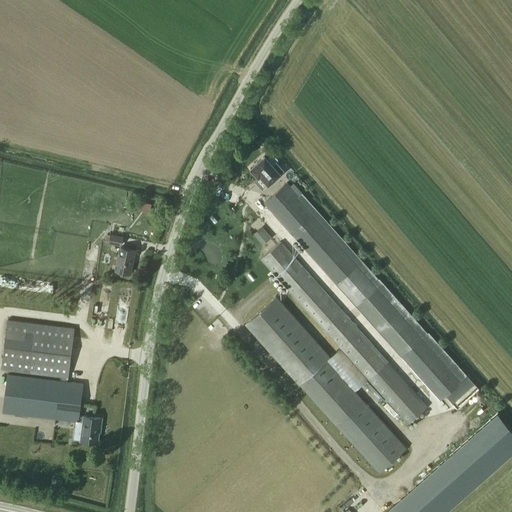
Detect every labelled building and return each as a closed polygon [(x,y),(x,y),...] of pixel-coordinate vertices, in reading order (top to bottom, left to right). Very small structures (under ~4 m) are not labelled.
[(250,169),(258,177),(260,175),(268,184),(284,170),(276,162),(277,161),(277,159),(273,154),(271,154),(266,158),(264,156),(250,169)] [(287,183),(265,203),(356,306),(441,400),(463,381),(287,183)] [(272,237),(263,226),(254,233),(263,245),(272,237)] [(108,244),(122,246),(124,236),(110,234),(108,244)] [(428,406),(281,241),(260,259),(407,424),(428,406)] [(120,247),(115,270),(130,273),(135,250),(120,247)] [(1,276),(0,284),(0,285),(17,288),(18,279),(1,276)] [(408,446),(275,297),(245,323),(299,384),(379,472),(408,446)] [(60,377),(60,381),(8,374),(3,412),(78,421),(83,422),(81,440),(98,443),(99,432),(100,432),(102,418),(79,415),(84,378),(70,376),(69,382),(68,382),(68,378),(75,328),(7,319),(1,370),(60,377)] [(493,425),(503,418),(509,427),(511,425),(511,423),(500,407),(480,421),(483,425),(490,420),(493,425)]
